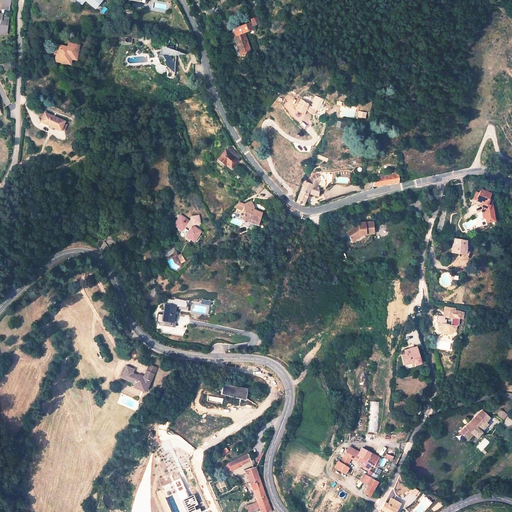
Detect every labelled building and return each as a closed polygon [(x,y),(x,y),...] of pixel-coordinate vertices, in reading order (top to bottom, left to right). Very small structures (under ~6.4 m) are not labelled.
[(14,0),(6,0),(5,9),(13,10),(14,0)] [(77,0),(80,0),(82,1),(93,10),(100,0),(72,0),(76,2),(77,0)] [(0,31),(9,33),(12,16),(5,15),(6,13),(0,11),(0,31)] [(260,24),(257,17),(250,19),(253,26),(260,24)] [(238,46),(243,56),(250,53),(248,47),(249,47),(244,34),(252,31),(250,24),(234,29),(232,36),(232,38),(233,38),(237,47),(238,46)] [(136,28),(124,27),(122,35),(130,36),(135,36),(136,28)] [(74,55),(76,43),(66,41),(65,45),(70,46),(68,54),(74,55)] [(168,54),(168,58),(167,58),(167,62),(175,69),(175,53),(186,51),(173,48),(172,43),(166,45),(162,44),(163,54),(168,54)] [(58,44),(55,58),(67,61),(68,54),(70,46),(65,45),(58,44)] [(295,110),(304,115),(306,112),(308,114),(313,117),(316,112),(317,113),(324,102),(315,97),(312,102),(314,105),(312,108),(310,106),(301,99),(295,110)] [(60,119),(44,112),(41,120),(51,124),(50,126),(56,129),(61,131),(65,121),(60,119)] [(247,130),(241,137),(244,139),(250,132),(247,130)] [(228,146),(217,160),(225,166),(227,164),(231,168),(241,157),(228,146)] [(311,176),(308,183),(315,186),(317,181),(321,179),(318,173),(311,176)] [(397,183),(395,173),(372,178),(372,180),(362,182),(361,192),(369,190),(369,188),(397,183)] [(351,178),(342,180),(345,188),(354,186),(351,178)] [(263,187),(258,181),(251,189),(256,194),(263,187)] [(303,206),(307,193),(318,196),(319,188),(315,186),(308,183),(304,182),(297,201),(303,206)] [(474,200),(485,205),(482,212),(484,213),(485,222),(493,221),(491,202),(490,202),(492,199),(488,197),(490,193),(479,188),(477,193),(474,200)] [(245,210),(242,219),(257,225),(261,212),(253,209),(253,206),(251,200),(244,203),(243,205),(244,206),(243,209),(245,210)] [(188,220),(182,215),(176,223),(183,229),(183,230),(184,230),(183,230),(183,231),(182,232),(183,235),(184,235),(185,235),(186,233),(194,239),(200,230),(193,224),(195,222),(202,221),(202,212),(193,213),(193,216),(191,216),(188,220)] [(357,224),(344,232),(349,239),(356,234),(372,234),(372,222),(357,222),(357,224)] [(466,241),(454,239),(453,243),(452,243),(451,252),(456,253),(455,257),(459,258),(459,254),(465,254),(466,246),(465,246),(466,241)] [(174,304),(163,303),(162,314),(156,313),(155,319),(172,321),(174,304)] [(461,324),(462,318),(462,317),(463,317),(465,311),(456,310),(456,308),(446,307),(445,316),(438,314),(438,315),(437,321),(437,322),(438,322),(438,326),(443,333),(452,335),(458,330),(458,329),(459,326),(461,324)] [(403,353),(399,354),(402,364),(412,361),(414,364),(418,362),(413,347),(402,350),(403,353)] [(140,373),(131,369),(127,380),(142,386),(140,390),(151,394),(153,393),(151,392),(158,376),(161,377),(163,371),(155,367),(150,379),(149,382),(146,381),(147,378),(144,377),(143,378),(138,377),(140,373)] [(379,402),(370,401),(367,432),(376,433),(379,402)] [(480,422),(484,425),(486,421),(490,417),(482,409),(461,431),(467,437),(472,433),(476,436),(481,431),(476,426),(480,422)] [(508,414),(502,409),(496,415),(503,420),(508,414)] [(476,426),(481,431),(487,423),(486,421),(484,425),(480,422),(476,426)] [(221,456),(228,451),(225,447),(219,452),(221,456)] [(358,453),(347,448),(343,456),(350,459),(367,470),(370,466),(372,466),(376,458),(369,454),(360,449),(358,453)] [(248,457),(246,451),(236,455),(239,462),(249,458),(248,457)] [(236,455),(226,460),(229,468),(236,465),(236,463),(239,462),(236,455)] [(350,459),(343,456),(338,463),(345,467),(350,459)] [(334,467),(344,475),(348,469),(345,467),(338,463),(337,462),(334,467)] [(258,478),(254,467),(244,470),(245,474),(246,474),(248,481),(258,478)] [(359,481),(366,486),(362,492),(367,495),(376,482),(362,475),(359,481)] [(257,509),(257,511),(266,511),(269,511),(258,478),(248,481),(247,482),(250,490),(251,490),(254,497),(253,497),(254,502),(257,509)] [(381,509),(386,511),(393,511),(399,504),(390,499),(387,503),(385,502),(381,509)] [(254,502),(247,505),(244,506),(246,511),(249,511),(257,509),(254,502)]
